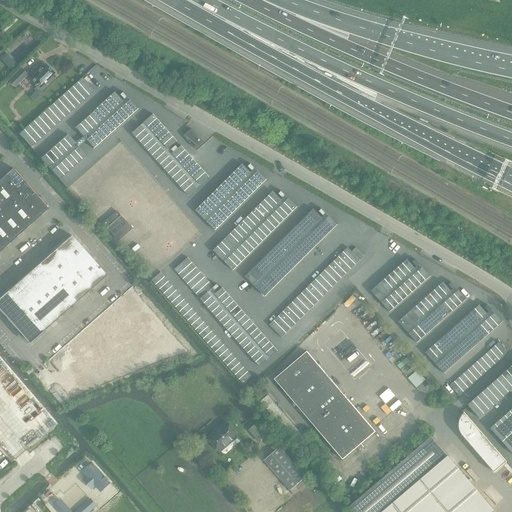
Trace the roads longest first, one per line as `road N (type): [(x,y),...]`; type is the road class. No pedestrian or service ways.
road 1 (unclassified): [(0,1),(511,296)]
road 2 (motorway): [(182,0),(227,33),(511,185)]
road 3 (motorway): [(200,0),(511,140)]
road 4 (motorway): [(511,113),(253,0)]
road 5 (motorway): [(511,70),(260,0)]
